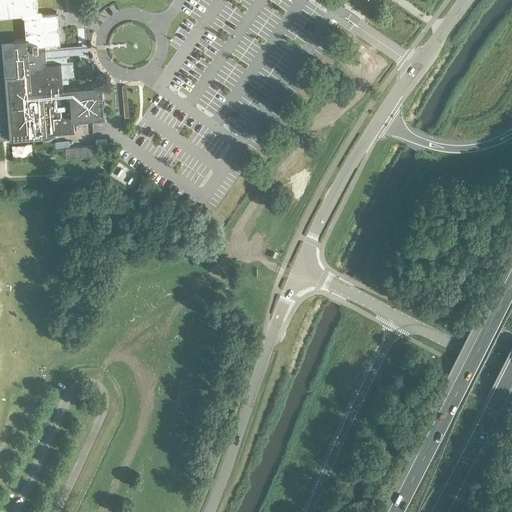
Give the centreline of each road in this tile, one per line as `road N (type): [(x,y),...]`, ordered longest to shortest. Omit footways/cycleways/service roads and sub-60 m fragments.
road 1 (unclassified): [(300,269),(209,511)]
road 2 (motorway): [(511,280),(396,511)]
road 3 (motorway): [(401,317),(310,511)]
road 4 (tertiary): [(300,269),(382,118)]
road 5 (motorway): [(440,511),(511,376)]
road 6 (unclassified): [(382,118),(467,0)]
road 7 (motorway): [(511,132),(485,146),(451,149),(382,118)]
road 8 (tertiary): [(511,373),(401,317)]
